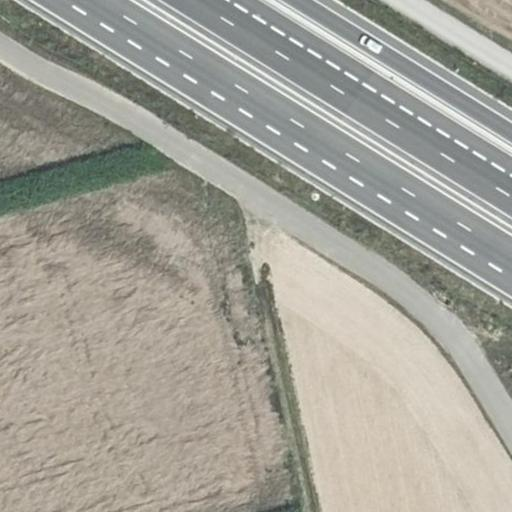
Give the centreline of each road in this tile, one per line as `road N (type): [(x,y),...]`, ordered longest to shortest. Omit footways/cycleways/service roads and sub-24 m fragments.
road 1 (trunk): [(97,0),(505,252)]
road 2 (track): [(218,174),(403,297),(467,363),(511,429)]
road 3 (trunk): [(511,198),(190,0)]
road 4 (track): [(296,511),(218,174)]
road 5 (track): [(0,37),(218,174)]
road 6 (trunk): [(511,127),(305,0)]
road 7 (track): [(511,68),(401,0)]
